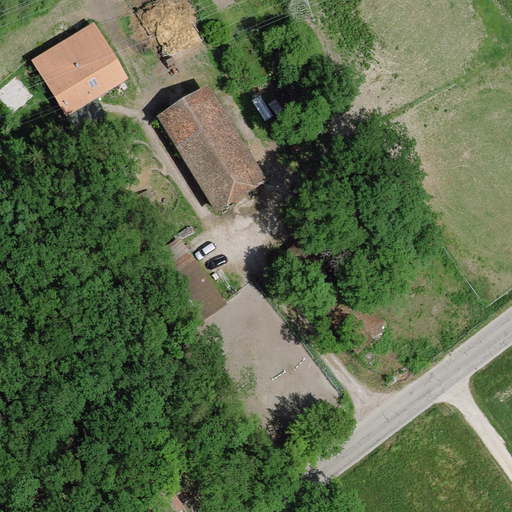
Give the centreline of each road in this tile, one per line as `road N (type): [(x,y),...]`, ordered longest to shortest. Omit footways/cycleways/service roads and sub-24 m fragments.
road 1 (unclassified): [(511,330),(271,511)]
road 2 (track): [(384,426),(236,235)]
